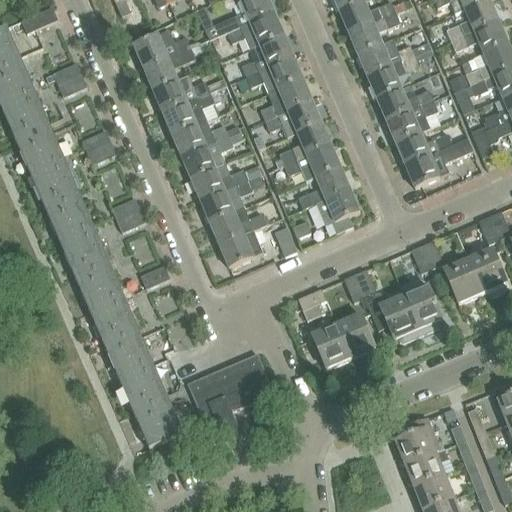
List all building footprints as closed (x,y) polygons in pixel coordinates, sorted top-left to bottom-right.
[(126,0),(113,0),(116,5),(122,20),(131,16),(124,1),(126,0)] [(154,0),(159,10),(168,6),(164,0),(154,0)] [(215,29),(206,32),(211,44),(227,37),(275,16),(271,6),(274,5),(275,1),(274,0),(238,0),(241,4),(245,15),(215,29)] [(332,0),(339,14),(364,3),(362,0),(332,0)] [(487,0),(434,0),(433,1),(438,12),(451,6),(456,17),(465,13),(489,3),(487,0)] [(364,3),(339,14),(348,36),(373,26),(396,16),(394,10),(392,5),(369,15),(364,3)] [(470,24),(447,34),(452,45),(499,25),(489,3),(465,13),(470,24)] [(403,6),(394,10),(396,16),(405,12),(403,6)] [(29,22),(35,35),(59,24),(53,11),(29,22)] [(275,16),(227,37),(232,47),(245,42),(250,53),(285,38),(275,16)] [(373,26),(348,36),(358,58),(383,48),(378,37),(401,27),(396,16),(373,26)] [(35,35),(29,22),(22,25),(28,38),(35,35)] [(499,25),(452,45),(457,56),(468,51),(468,50),(479,45),(484,57),(508,47),(499,25)] [(37,98),(23,64),(8,31),(0,34),(0,100),(0,101),(0,106),(3,113),(37,98)] [(170,34),(134,49),(144,72),(191,52),(187,43),(187,42),(175,47),(170,34)] [(255,65),(242,70),(247,80),(294,60),(285,38),(250,53),(255,65)] [(383,48),(358,58),(367,80),(403,65),(398,54),(393,43),(383,48)] [(207,45),(191,52),(193,58),(195,61),(211,54),(210,51),(207,45)] [(429,47),(413,54),(415,60),(423,56),(432,53),(429,47)] [(473,75),(466,78),(471,89),(511,71),(511,55),(508,47),(484,57),(489,68),(479,73),(473,75)] [(411,49),(398,54),(403,65),(415,60),(413,54),(411,49)] [(191,52),(144,72),(153,94),(178,83),(173,72),(182,67),(183,68),(195,63),(195,61),(193,58),(191,52)] [(423,56),(415,60),(417,65),(434,58),(432,53),(423,56)] [(294,60),(247,80),(252,92),(264,87),(269,97),(304,82),(294,60)] [(403,65),(367,80),(377,103),(402,92),(397,81),(420,71),(417,65),(415,60),(403,65)] [(468,64),(462,67),(466,78),(473,75),(468,64)] [(74,82),(82,79),(76,67),(69,70),(74,82)] [(61,74),(66,86),(74,82),(69,70),(61,74)] [(511,71),(471,89),(471,90),(475,99),(488,94),(499,89),(504,101),(511,97),(511,71)] [(58,89),(66,86),(61,74),(53,77),(58,89)] [(465,78),(450,85),(455,96),(470,90),(465,78)] [(74,82),(79,94),(87,90),(82,79),(74,82)] [(178,83),(153,94),(162,116),(187,105),(210,96),(207,89),(205,85),(193,90),(189,79),(178,83)] [(74,82),(66,86),(71,97),(79,94),(74,82)] [(224,82),(207,89),(210,96),(217,93),(226,89),(224,82)] [(273,109),(261,114),(266,125),(313,104),(304,82),(269,97),(273,109)] [(66,86),(58,89),(63,101),(71,97),(66,86)] [(470,90),(455,96),(459,106),(471,101),(475,99),(471,90),(470,90)] [(402,92),(377,103),(386,125),(434,105),(430,93),(407,103),(402,92)] [(217,93),(210,96),(210,97),(214,107),(222,104),(218,93),(217,93)] [(187,105),(162,116),(172,138),(208,123),(203,112),(214,107),(210,97),(210,96),(187,105)] [(499,116),(485,122),(489,133),(511,123),(511,97),(504,101),(509,113),(499,118),(499,116)] [(66,166),(52,132),(37,98),(3,113),(7,124),(10,122),(15,135),(12,136),(22,157),(25,156),(30,168),(27,170),(32,181),(66,166)] [(313,104),(266,125),(271,136),(284,131),(288,141),(297,137),(322,127),(313,104)] [(434,105),(386,125),(396,147),(423,135),(431,132),(426,121),(435,117),(439,115),(434,105)] [(208,123),(172,138),(181,160),(229,141),(227,135),(224,129),(213,134),(208,123)] [(511,123),(489,133),(474,140),(483,162),(494,157),(491,149),(498,146),(499,141),(511,136),(511,123)] [(302,148),(280,158),(282,162),(285,168),(285,169),(332,149),(322,127),(297,137),(302,148)] [(238,130),(227,135),(229,141),(240,136),(238,130)] [(106,134),(98,138),(103,149),(111,146),(106,134)] [(423,135),(396,147),(405,169),(453,149),(449,138),(428,146),(423,135)] [(240,136),(229,141),(232,149),(244,144),(240,136)] [(103,149),(98,138),(90,141),(95,153),(103,149)] [(262,139),(255,143),(259,153),(266,150),(262,139)] [(87,156),(95,153),(90,141),(82,144),(87,156)] [(229,141),(181,160),(191,182),(216,172),(225,168),(221,156),(233,151),(232,149),(229,141)] [(453,149),(405,169),(414,191),(422,187),(430,184),(439,180),(449,176),(446,167),(454,164),(474,156),(468,142),(453,149)] [(111,146),(103,149),(108,161),(116,157),(111,146)] [(103,149),(95,153),(100,164),(108,161),(103,149)] [(332,149),(285,169),(289,180),(302,175),(307,185),(316,181),(341,171),(332,149)] [(95,153),(87,156),(92,168),(100,164),(95,153)] [(282,162),(276,165),(278,171),(285,168),(282,162)] [(42,203),(47,214),(51,225),(54,224),(59,236),(57,238),(61,248),(96,233),(66,166),(32,181),(36,191),(39,190),(44,202),(42,203)] [(216,172),(191,182),(200,204),(248,185),(248,184),(243,173),(241,174),(230,179),(225,168),(216,172)] [(259,170),(247,175),(250,183),(262,178),(259,170)] [(321,192),(299,201),(304,213),(317,207),(351,193),(341,171),(316,181),(321,192)] [(260,180),(248,185),(252,195),(264,190),(260,180)] [(248,185),(200,204),(209,226),(234,216),(244,211),(239,201),(252,195),(248,185)] [(351,193),(317,207),(326,230),(333,227),(337,239),(354,231),(350,221),(360,216),(351,193)] [(132,217),(140,213),(135,202),(127,205),(132,217)] [(124,220),(132,217),(127,205),(119,209),(124,220)] [(117,223),(124,220),(119,209),(112,212),(117,223)] [(234,216),(209,226),(219,248),(253,234),(261,231),(267,228),(262,217),(249,223),(244,211),(234,216)] [(140,213),(132,217),(137,228),(145,225),(140,213)] [(511,238),(502,216),(490,220),(500,243),(501,243),(508,259),(511,257),(511,238)] [(132,217),(124,220),(129,232),(137,228),(132,217)] [(117,223),(122,235),(129,232),(124,220),(117,223)] [(490,220),(479,225),(488,248),(500,243),(490,220)] [(306,226),(293,231),(298,243),(311,237),(306,226)] [(261,231),(253,234),(258,244),(265,241),(261,231)] [(287,231),(275,236),(285,260),(286,261),(298,256),(297,254),(287,231)] [(71,272),(76,282),(80,292),(83,291),(89,304),(85,305),(90,316),(125,301),(96,233),(61,248),(66,258),(68,257),(74,270),(71,272)] [(253,234),(219,248),(229,271),(263,256),(258,244),(253,234)] [(422,249),(432,272),(443,267),(433,244),(422,249)] [(432,272),(422,249),(411,254),(421,277),(432,272)] [(484,297),(509,286),(494,252),(469,262),(484,297)] [(484,297),(469,262),(444,273),(458,308),(484,297)] [(170,281),(164,269),(157,272),(162,285),(170,281)] [(162,285),(157,272),(149,276),(154,288),(162,285)] [(420,338),(404,299),(384,308),(379,298),(376,296),(366,273),(355,278),(364,301),(378,334),(388,330),(394,343),(398,342),(399,344),(402,346),(420,338)] [(154,288),(149,276),(141,279),(146,291),(154,288)] [(353,306),(364,301),(355,278),(344,283),(353,306)] [(420,338),(439,330),(440,327),(439,324),(442,323),(428,289),(404,299),(420,338)] [(324,316),(320,306),(326,304),(321,292),(298,302),(307,324),(324,316)] [(100,339),(105,349),(109,360),(112,358),(118,371),(115,372),(120,383),(154,368),(125,301),(90,316),(95,326),(98,325),(103,337),(100,339)] [(336,328),(351,362),(375,351),(361,318),(336,328)] [(326,372),(351,362),(336,328),(312,338),(326,372)] [(245,362),(255,386),(268,380),(257,357),(245,362)] [(243,391),(249,388),(255,386),(245,362),(233,367),(243,391)] [(222,372),(232,396),(243,391),(233,367),(222,372)] [(184,437),(169,402),(154,368),(120,383),(124,393),(127,392),(132,405),(130,406),(139,428),(142,426),(148,439),(144,440),(149,452),(184,437)] [(211,377),(221,401),(232,396),(222,372),(211,377)] [(199,382),(203,390),(206,398),(210,406),(221,401),(211,377),(199,382)] [(187,387),(191,395),(203,390),(199,382),(187,387)] [(249,388),(243,391),(232,396),(221,401),(210,406),(209,406),(212,414),(216,422),(225,445),(242,438),(232,415),(256,404),(249,388)] [(203,390),(191,395),(194,403),(206,398),(203,390)] [(206,398),(194,403),(198,411),(209,406),(210,406),(206,398)] [(508,427),(511,425),(511,398),(499,404),(508,427)] [(201,419),(212,414),(209,406),(198,411),(201,419)] [(477,412),(468,415),(474,430),(483,427),(477,412)] [(212,414),(201,419),(205,427),(216,422),(212,414)] [(404,468),(444,453),(441,446),(438,447),(429,422),(407,430),(410,438),(395,444),(398,453),(397,453),(395,456),(400,467),(402,468),(404,467),(404,468)] [(466,443),(460,429),(451,432),(457,447),(466,443)] [(486,436),(477,439),(481,449),(483,454),(492,450),(486,436)] [(474,467),(468,452),(459,456),(465,471),(474,467)] [(413,491),(445,479),(443,473),(451,470),(444,453),(404,468),(408,476),(405,477),(404,480),(407,487),(410,488),(412,487),(413,491)] [(495,459),(486,462),(492,477),(501,473),(495,459)] [(484,490),(478,475),(469,479),(475,493),(484,490)] [(421,511),(428,511),(454,502),(445,479),(413,491),(421,511)] [(505,482),(496,485),(502,500),(511,496),(505,482)] [(492,511),(487,499),(478,502),(481,511),(492,511)] [(457,511),(454,502),(428,511),(457,511)]
